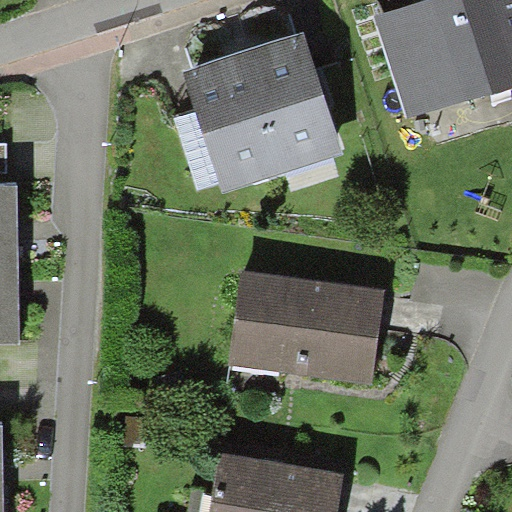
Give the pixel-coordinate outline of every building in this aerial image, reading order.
[(511,0),(441,0),(377,21),(397,82),(429,72),(442,109),(511,86),(511,0)] [(238,63),(184,81),(223,198),(344,158),(305,41),(259,56),(238,63)] [(18,185),(0,185),(0,343),(21,343),(18,185)] [(380,294),(245,278),(234,370),(369,386),(380,294)] [(260,467),(221,461),(212,511),(340,511),(345,481),(260,467)]
